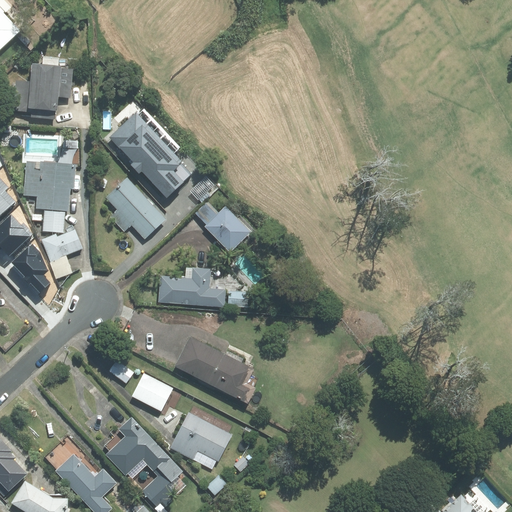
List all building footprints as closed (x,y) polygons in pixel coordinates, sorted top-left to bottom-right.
[(0,51),(23,29),(0,4),(0,51)] [(30,118),(56,120),(58,97),(70,98),(72,69),(60,68),(60,67),(33,64),(31,82),(15,80),(13,111),(31,113),(30,118)] [(142,170),(167,197),(191,174),(181,163),(183,161),(175,153),(181,148),(144,109),(138,114),(136,113),(110,137),(134,162),(131,165),(139,173),(142,170)] [(36,208),(68,211),(70,188),(74,188),(76,164),(26,160),(23,196),(37,197),(36,208)] [(0,216),(18,199),(4,165),(0,168),(0,216)] [(206,177),(190,191),(198,199),(214,185),(206,177)] [(111,216),(124,230),(131,224),(145,238),(166,219),(127,178),(105,198),(117,211),(111,216)] [(208,201),(195,213),(207,225),(219,213),(208,201)] [(34,232),(20,205),(0,223),(0,250),(2,248),(9,256),(34,232)] [(205,226),(230,252),(251,231),(225,206),(219,213),(207,225),(205,226)] [(63,233),(65,212),(44,210),(43,231),(63,233)] [(56,234),(41,240),(50,262),(66,255),(83,249),(75,230),(57,237),(56,234)] [(40,294),(48,304),(58,288),(36,237),(15,256),(17,259),(13,263),(25,276),(24,278),(29,284),(31,282),(41,293),(40,294)] [(66,255),(50,262),(56,278),(72,272),(66,255)] [(211,269),(187,267),(186,278),(160,276),(158,302),(224,308),(226,289),(210,288),(211,269)] [(228,306),(247,307),(248,292),(229,291),(228,306)] [(254,369),(190,336),(175,366),(248,403),(255,388),(254,387),(257,380),(251,376),(254,369)] [(134,373),(117,361),(110,371),(126,383),(134,373)] [(132,396),(161,411),(173,388),(144,373),(132,396)] [(187,404),(179,399),(169,415),(176,420),(187,404)] [(233,435),(189,412),(170,448),(212,469),(216,461),(219,462),(233,435)] [(128,473),(132,478),(147,464),(158,476),(143,491),(161,510),(187,485),(178,476),(183,472),(131,418),(122,426),(120,423),(111,432),(115,436),(105,446),(110,451),(106,455),(125,476),(128,473)] [(56,471),(94,511),(108,511),(113,508),(102,497),(118,483),(103,467),(99,471),(67,437),(64,439),(66,442),(63,444),(61,442),(45,457),(57,470),(56,471)] [(0,491),(4,496),(27,474),(14,459),(15,458),(10,452),(12,451),(0,438),(0,491)] [(249,463),(243,456),(234,465),(240,471),(249,463)] [(227,484),(219,475),(207,486),(215,495),(227,484)] [(67,511),(67,496),(50,496),(25,481),(11,503),(26,511),(67,511)] [(477,511),(461,494),(456,498),(453,495),(447,500),(449,502),(441,510),(443,511),(442,511),(441,511),(438,509),(434,511),(477,511)]
